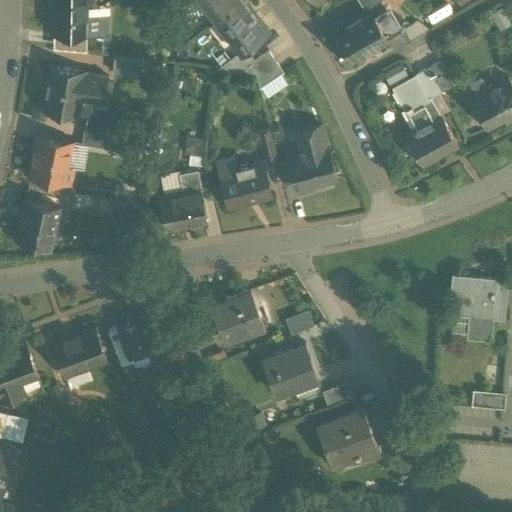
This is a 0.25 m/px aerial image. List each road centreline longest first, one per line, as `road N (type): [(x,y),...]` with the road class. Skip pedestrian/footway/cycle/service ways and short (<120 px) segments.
road 1 (residential): [(390,222),(0,290)]
road 2 (residential): [(270,0),(329,92),(390,222)]
road 3 (residential): [(511,176),(390,222)]
